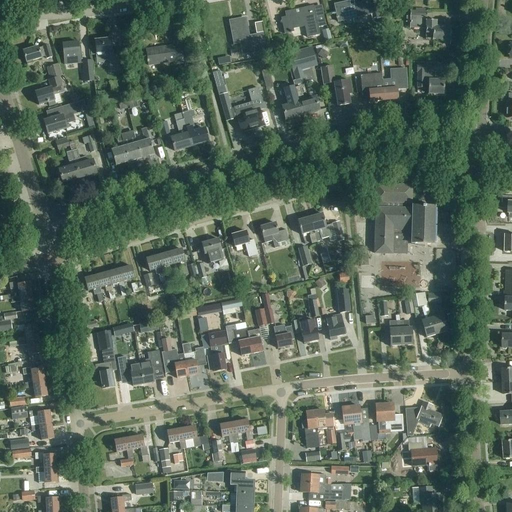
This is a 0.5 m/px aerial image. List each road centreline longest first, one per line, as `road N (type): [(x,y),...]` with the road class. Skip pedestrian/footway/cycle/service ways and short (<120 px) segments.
road 1 (tertiary): [(48,212),(325,138),(406,129),(476,133)]
road 2 (residential): [(53,258),(372,167)]
road 3 (residential): [(75,420),(281,391)]
road 4 (residential): [(471,373),(476,167)]
road 5 (residential): [(281,391),(471,373)]
road 6 (residential): [(75,420),(53,258)]
road 7 (unclassified): [(0,20),(157,0)]
road 8 (tertiary): [(48,212),(33,191),(0,80)]
road 9 (residential): [(481,511),(471,373)]
road 10 (unclassified): [(476,133),(483,0)]
road 11 (residential): [(277,511),(281,391)]
